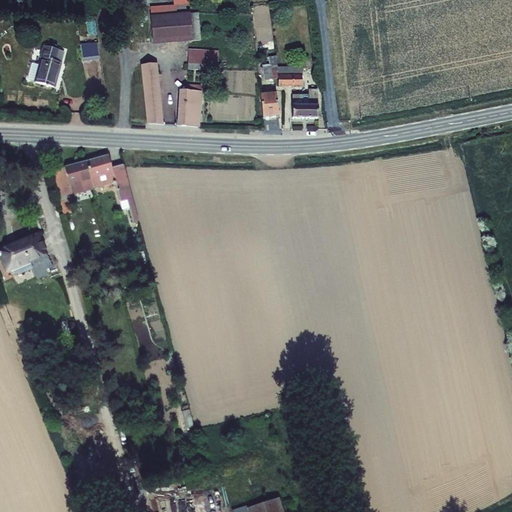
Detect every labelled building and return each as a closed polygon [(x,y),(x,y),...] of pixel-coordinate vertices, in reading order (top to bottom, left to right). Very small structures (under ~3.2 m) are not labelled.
[(185,0),(161,0),(147,2),(152,31),(190,25),(185,0)] [(191,14),(191,42),(200,42),(199,14),(191,14)] [(97,47),(95,30),(77,33),(80,49),(97,47)] [(45,35),(41,44),(53,49),(58,40),(45,35)] [(57,50),(53,49),(41,44),(39,43),(30,67),(48,74),(57,50)] [(218,68),(218,50),(188,49),(187,71),(206,72),(207,67),(218,68)] [(156,50),(140,52),(149,114),(164,114),(156,50)] [(300,72),(300,63),(299,59),(276,60),(277,73),(300,72)] [(182,77),(180,115),(200,116),(200,77),(182,77)] [(318,78),(301,78),(301,83),(294,83),(294,93),(295,106),(319,105),(318,78)] [(272,84),(259,85),(261,107),(274,107),(272,84)] [(110,148),(84,155),(94,185),(109,180),(106,171),(113,168),(111,161),(114,159),(114,158),(110,148)] [(84,155),(50,165),(56,185),(83,177),(87,187),(94,185),(84,155)] [(117,159),(114,159),(122,185),(128,183),(120,158),(117,159)] [(39,228),(0,243),(0,246),(0,247),(0,246),(0,251),(2,251),(7,266),(31,257),(29,253),(46,247),(39,228)] [(288,511),(283,488),(251,497),(254,511),(288,511)]
